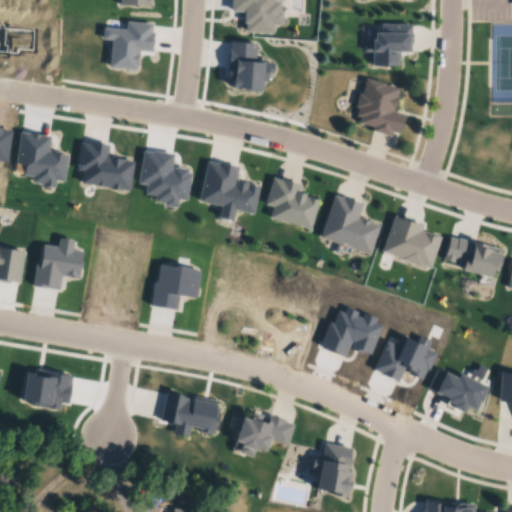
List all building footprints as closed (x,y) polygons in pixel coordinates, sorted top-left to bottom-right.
[(150,0),(150,8),(146,8),(146,11),(117,10),(117,0),(150,0)] [(274,0),(274,4),(280,4),(279,15),(282,15),(281,29),(273,29),(273,36),(245,34),(245,26),(242,26),(243,15),(229,14),(230,0),(274,0)] [(107,70),(110,42),(101,41),(102,28),(124,31),(125,22),(152,25),(151,34),(154,34),(153,38),(152,38),(151,51),(152,51),(151,54),(138,52),(138,57),(137,57),(136,65),(137,65),(137,68),(136,68),(135,73),(107,70)] [(372,68),(372,53),(365,52),(366,41),(361,41),(361,27),(376,27),(375,34),(381,34),(381,26),(411,27),(411,35),(413,35),(412,45),(411,45),(411,54),(409,54),(409,57),(400,56),(399,68),(372,68)] [(0,55),(0,27),(33,30),(32,52),(16,51),(16,57),(0,55)] [(230,42),(254,44),(252,63),(260,63),(260,65),(273,66),(272,76),(268,75),(267,85),(263,84),(262,96),(232,93),(233,84),(226,83),(227,73),(225,73),(226,67),(227,67),(228,54),(227,54),(227,51),(230,51),(230,42)] [(361,95),(365,80),(384,85),(384,88),(398,92),(393,113),(404,116),(399,135),(392,133),(391,137),(371,132),(372,128),(358,125),(359,120),(354,119),(356,110),(354,110),(358,94),(361,95)] [(0,123),(1,124),(0,131),(10,132),(5,164),(0,163),(0,123)] [(19,133),(50,138),(48,149),(59,150),(58,153),(66,155),(62,185),(53,184),(52,191),(39,189),(40,187),(29,186),(30,179),(12,177),(19,133)] [(79,144),(89,146),(89,142),(109,146),(108,153),(117,155),(116,158),(135,161),(129,195),(98,190),(98,188),(81,185),(83,173),(75,171),(79,144)] [(142,153),(151,155),(152,152),(172,156),(170,174),(173,174),(173,171),(186,172),(185,176),(189,177),(185,203),(176,201),(175,210),(163,208),(164,205),(154,204),(155,199),(144,197),(146,188),(137,186),(142,153)] [(206,159),(215,161),(216,159),(237,164),(232,183),(233,183),(235,176),(245,178),(244,184),(245,184),(246,180),(258,183),(252,211),(233,206),(230,218),(217,214),(220,203),(197,197),(206,159)] [(271,175),(279,177),(280,174),(299,180),(297,188),(304,190),(303,194),(305,195),(306,193),(317,197),(308,226),(268,214),(271,204),(263,202),(271,175)] [(318,234),(333,192),(340,195),(341,193),(361,200),(356,216),(357,216),(359,214),(370,218),(369,220),(378,223),(368,251),(349,244),(349,242),(342,240),(341,242),(318,234)] [(393,213),(421,221),(420,227),(439,234),(428,265),(420,262),(419,265),(398,258),(399,255),(380,249),(393,213)] [(36,260),(39,260),(42,242),(57,244),(58,235),(74,237),(72,247),(82,248),(78,276),(60,273),(58,287),(32,283),(36,260)] [(463,259),(454,257),(453,262),(441,259),(443,252),(444,252),(448,235),(457,237),(457,235),(471,239),(471,236),(486,240),(485,242),(502,246),(497,266),(491,264),(489,274),(461,267),(463,259)] [(86,292),(93,253),(114,257),(116,241),(147,247),(141,286),(139,285),(138,291),(118,287),(116,297),(86,292)] [(0,243),(26,248),(21,282),(9,280),(9,281),(0,280),(0,243)] [(146,304),(151,278),(153,278),(156,261),(174,264),(174,262),(200,267),(195,295),(184,293),(184,295),(177,294),(174,309),(146,304)] [(326,318),(331,320),(336,306),(342,309),(344,304),(358,309),(356,313),(361,315),(362,311),(374,316),(372,321),(379,324),(368,351),(362,348),(361,351),(348,346),(344,356),(324,348),(325,346),(316,343),(326,318)] [(396,379),(371,368),(385,339),(400,346),(405,334),(416,339),(418,335),(428,339),(425,347),(434,351),(427,368),(425,368),(420,379),(409,374),(410,371),(408,370),(408,371),(405,370),(406,366),(402,364),(396,379)] [(461,411),(445,404),(447,399),(446,398),(447,395),(427,386),(435,368),(442,371),(443,370),(456,375),(458,371),(467,375),(471,367),(474,368),(477,362),(486,366),(480,382),(486,385),(486,386),(487,387),(481,401),(479,401),(475,411),(464,406),(461,411)] [(20,399),(25,368),(33,370),(37,367),(73,372),(68,401),(59,400),(58,408),(30,404),(30,400),(20,399)] [(499,369),(511,370),(511,400),(497,399),(499,369)] [(164,391),(167,391),(167,389),(180,392),(179,394),(185,396),(185,398),(190,399),(192,394),(215,399),(214,404),(219,405),(212,434),(195,431),(196,426),(188,424),(186,436),(169,432),(172,422),(158,419),(164,391)] [(237,449),(240,442),(239,442),(240,439),(233,436),(236,427),(229,425),(233,415),(239,417),(240,414),(248,417),(249,414),(250,414),(251,410),(261,414),(260,417),(264,419),(267,411),(285,418),(285,420),(292,422),(285,442),(267,436),(262,447),(254,443),(250,454),(237,449)] [(318,468),(309,466),(311,457),(319,458),(323,441),(350,446),(348,455),(350,455),(348,466),(344,465),(343,469),(351,470),(349,479),(350,479),(349,489),(347,488),(346,495),(331,493),(332,488),(315,485),(318,468)] [(424,498),(437,499),(437,500),(445,500),(445,503),(449,504),(450,500),(473,502),(473,511),(470,510),(469,511),(421,511),(422,509),(423,509),(424,498)]
